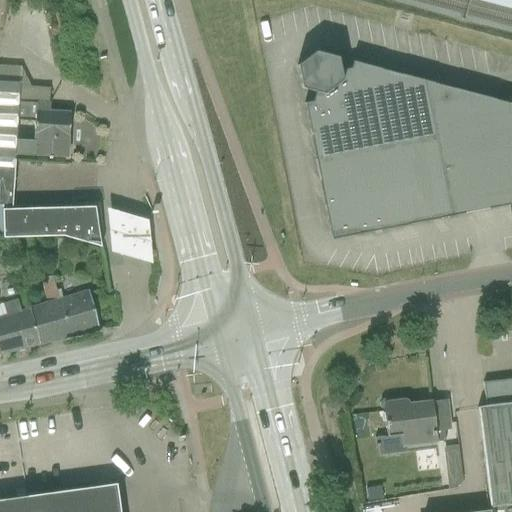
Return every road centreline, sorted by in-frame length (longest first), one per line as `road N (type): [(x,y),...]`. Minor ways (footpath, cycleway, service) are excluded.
road 1 (tertiary): [(251,331),(157,0)]
road 2 (tertiary): [(129,0),(198,259)]
road 3 (tertiary): [(251,331),(511,275)]
road 4 (tertiary): [(299,511),(251,331)]
